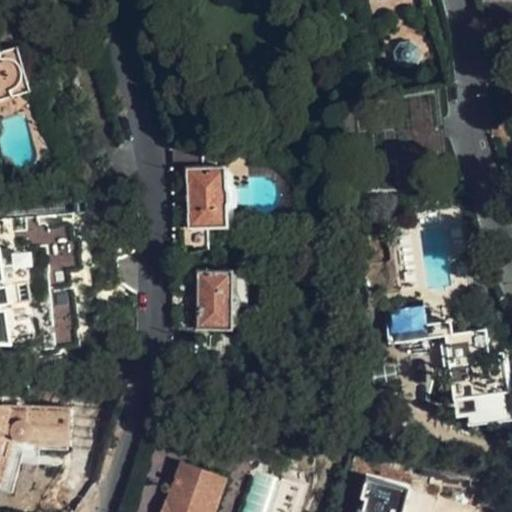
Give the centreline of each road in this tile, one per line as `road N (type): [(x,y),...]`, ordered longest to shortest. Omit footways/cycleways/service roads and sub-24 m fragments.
road 1 (residential): [(112,0),(146,125),(156,239),(153,343),(108,511)]
road 2 (residential): [(458,0),(486,181),(511,258)]
